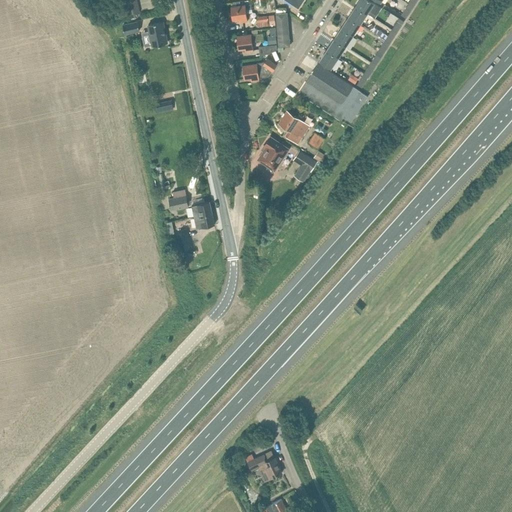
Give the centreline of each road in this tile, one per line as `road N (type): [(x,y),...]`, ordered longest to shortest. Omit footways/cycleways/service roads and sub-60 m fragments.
road 1 (motorway): [(511,53),(97,511)]
road 2 (motorway): [(139,511),(511,100)]
road 3 (unclassified): [(33,511),(219,311),(233,281),(228,234)]
road 4 (unclassified): [(228,234),(178,0)]
road 5 (residential): [(238,125),(258,114),(333,0)]
road 6 (residential): [(238,125),(213,0)]
